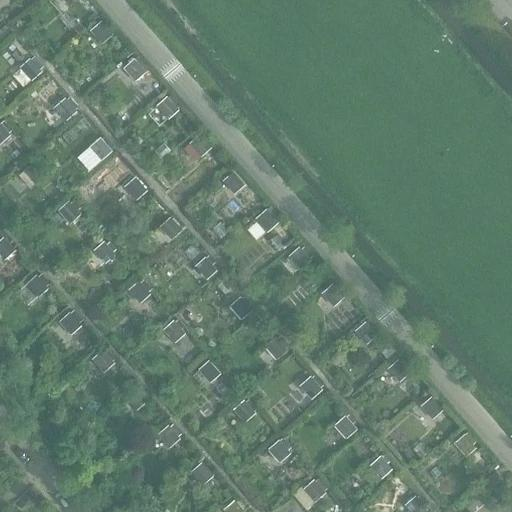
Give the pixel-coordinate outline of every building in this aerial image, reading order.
[(101,21),(89,31),(101,44),(113,34),(101,21)] [(134,59),(123,69),(134,82),(145,73),(144,71),(147,69),(137,57),(134,59)] [(29,59),(19,68),(31,81),(41,72),(39,70),(42,67),(33,58),(30,60),(29,59)] [(166,97),(156,106),(167,120),(178,111),(177,109),(181,106),(171,95),(167,98),(166,97)] [(65,98),(54,108),(65,121),(77,112),(75,110),(78,108),(69,98),(66,100),(65,98)] [(0,123),(0,144),(10,135),(8,133),(12,131),(4,121),(0,124),(0,123)] [(200,134),(189,143),(200,157),(211,147),(200,134)] [(100,138),(89,148),(101,161),(112,152),(110,150),(113,147),(104,137),(101,139),(100,138)] [(32,162),(22,171),(34,184),(44,176),(32,162)] [(233,172),(222,181),(234,195),(244,185),(233,172)] [(135,178),(124,187),(135,201),(146,191),(135,178)] [(68,201),(57,211),(69,224),(80,215),(77,211),(80,209),(73,201),(70,203),(68,201)] [(266,210),(255,219),(266,233),(278,223),(273,217),(276,214),(270,206),(266,210)] [(170,218),(159,227),(171,241),(182,231),(170,218)] [(3,238),(0,240),(0,256),(4,261),(15,251),(3,238)] [(104,241),(93,251),(104,264),(115,255),(113,252),(116,250),(109,242),(106,245),(104,241)] [(299,247),(288,257),(300,270),(311,260),(309,259),(313,256),(304,247),(301,249),(299,247)] [(205,257),(194,267),(206,280),(217,271),(212,265),(214,263),(208,256),(206,259),(205,257)] [(36,275),(26,284),(38,298),(48,289),(46,287),(49,284),(41,274),(38,277),(36,275)] [(138,281),(128,290),(140,303),(150,294),(148,292),(152,290),(143,280),(140,283),(138,281)] [(332,285),(321,294),(333,307),(343,298),(332,285)] [(240,297),(229,307),(241,320),(252,311),(248,306),(250,304),(244,297),(242,299),(240,297)] [(69,313),(58,322),(70,336),(81,326),(78,324),(82,321),(73,311),(70,314),(69,313)] [(173,321),(163,331),(174,344),(185,334),(181,330),(184,327),(177,320),(175,322),(173,321)] [(365,322),(354,332),(366,345),(377,336),(375,333),(377,331),(368,321),(366,323),(365,322)] [(275,337),(264,347),(276,360),(287,351),(285,349),(289,346),(280,336),(277,339),(275,337)] [(102,350),(91,360),(103,373),(114,364),(112,361),(115,359),(107,350),(104,352),(102,350)] [(398,360),(387,369),(399,383),(410,373),(398,360)] [(208,361),(197,370),(209,384),(220,374),(219,373),(222,371),(214,362),(212,364),(208,361)] [(311,376),(299,387),(311,400),(323,390),(321,388),(323,386),(314,376),(312,378),(311,376)] [(431,397),(420,407),(432,420),(443,410),(441,408),(443,406),(435,397),(433,399),(431,397)] [(243,400),(232,410),(244,424),(255,414),(254,412),(256,409),(248,400),(245,402),(243,400)] [(345,416),(334,426),(346,439),(357,430),(352,424),(354,422),(349,415),(346,417),(345,416)] [(168,425),(157,435),(169,448),(180,439),(178,437),(181,435),(172,425),(169,427),(168,425)] [(464,436),(453,444),(465,457),(475,449),(472,445),(475,442),(467,433),(464,436)] [(278,440),(267,450),(279,463),(290,454),(287,451),(290,448),(282,438),(279,441),(278,440)] [(380,456),(369,466),(380,479),(392,469),(386,464),(389,461),(384,455),(381,458),(380,456)] [(201,463),(190,472),(202,486),(213,476),(201,463)] [(502,479),(501,478),(495,472),(486,480),(493,488),(502,479)] [(313,480),(302,490),(314,503),(325,493),(323,492),(326,489),(318,479),(315,482),(313,480)] [(415,496),(404,506),(409,511),(423,511),(426,509),(425,507),(428,505),(419,495),(416,498),(415,496)] [(243,511),(234,502),(224,510),(225,511),(243,511)]
